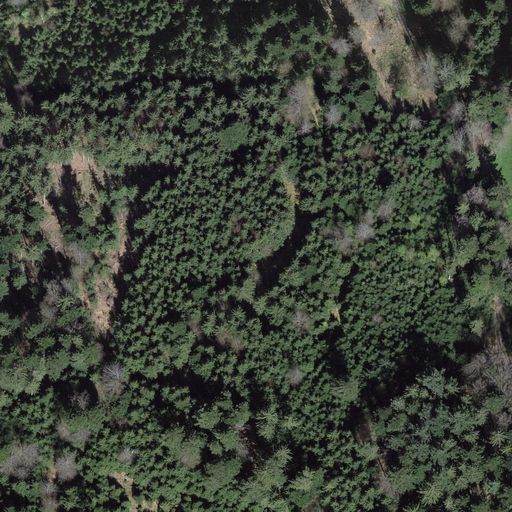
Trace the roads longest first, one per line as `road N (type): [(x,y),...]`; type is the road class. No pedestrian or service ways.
road 1 (track): [(395,0),(498,187),(506,234),(498,330),(511,377)]
road 2 (track): [(287,511),(222,418),(41,324),(0,260)]
